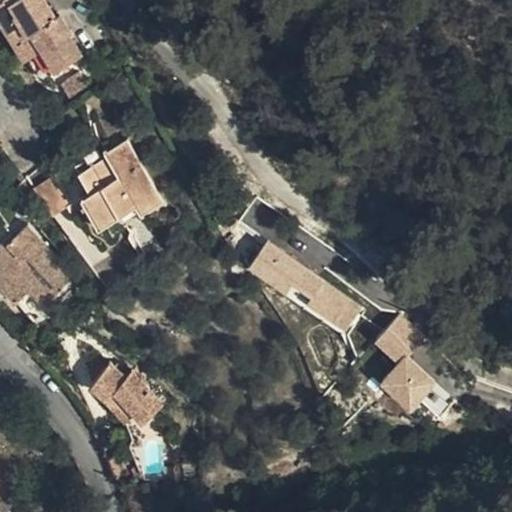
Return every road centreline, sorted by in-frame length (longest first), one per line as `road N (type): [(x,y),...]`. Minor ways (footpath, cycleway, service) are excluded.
road 1 (residential): [(511,374),(456,347),(372,255),(289,196),(148,0)]
road 2 (residential): [(108,511),(73,437),(0,339)]
